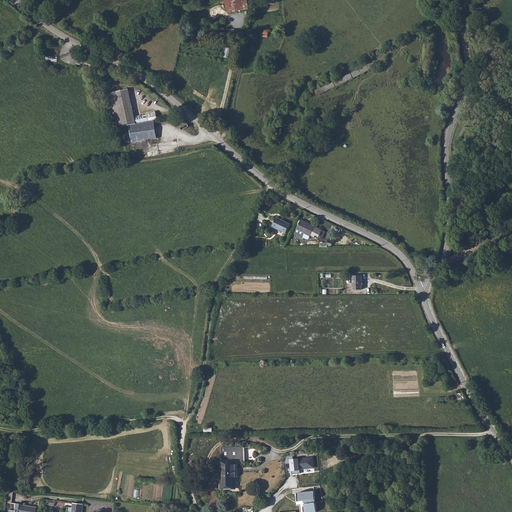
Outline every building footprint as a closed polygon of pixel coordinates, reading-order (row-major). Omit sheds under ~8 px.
[(249,9),(247,0),(225,0),(227,12),(249,9)] [(381,58),(313,92),(315,97),(384,63),(381,58)] [(110,92),(116,128),(122,127),(136,124),(130,88),(110,92)] [(154,120),(136,124),(122,127),(124,143),(129,142),(156,138),(154,120)] [(156,138),(129,142),(131,159),(159,155),(156,138)] [(272,226),(286,233),(290,224),(276,217),(272,226)] [(310,235),(314,237),(315,236),(319,237),(321,230),(300,220),(296,230),(310,236),(310,235)] [(352,290),(361,290),(361,276),(353,275),(352,290)] [(235,488),(235,461),(244,461),(244,447),(221,447),(221,488),(235,488)] [(313,457),(298,458),(299,469),(314,468),(313,457)] [(304,511),(311,511),(316,511),(313,490),(298,491),(299,500),(303,501),(304,511)] [(23,504),(16,503),(16,507),(15,511),(9,510),(8,511),(35,511),(36,507),(23,505),(23,504)] [(82,511),(83,504),(73,503),(73,508),(69,507),(68,511),(69,511),(82,511)]
